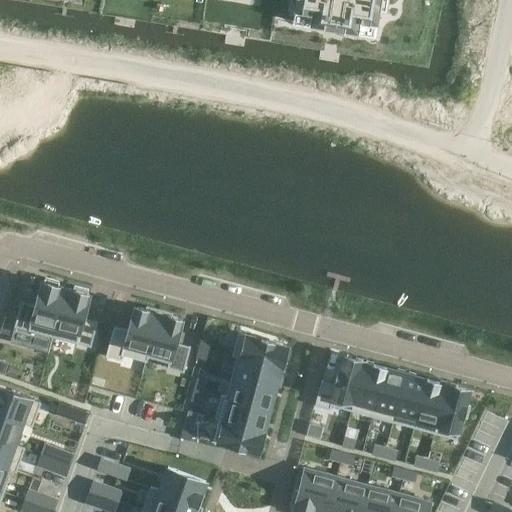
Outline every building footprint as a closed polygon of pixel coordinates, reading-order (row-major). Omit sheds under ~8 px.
[(294,0),(293,10),(312,14),(310,26),(357,34),(359,22),(378,25),(382,0),(294,0)] [(21,302),(14,327),(52,337),(55,328),(65,288),(58,286),(59,282),(45,279),(44,283),(41,282),(35,305),(21,302)] [(65,288),(55,328),(77,334),(75,343),(91,347),(97,322),(83,319),(90,295),(65,288)] [(114,327),(107,352),(122,356),(125,347),(148,353),(158,313),(134,307),(127,330),(114,327)] [(158,313),(148,353),(170,359),(168,368),(183,372),(190,347),(176,343),(182,320),(158,313)] [(238,333),(232,355),(241,357),(280,368),(286,346),(247,335),(238,333)] [(202,334),(199,346),(209,348),(212,337),(202,334)] [(199,346),(196,357),(206,360),(209,348),(199,346)] [(241,357),(235,378),(275,389),(280,368),(241,357)] [(322,381),(315,404),(330,408),(333,396),(353,402),(364,363),(342,357),(335,384),(322,381)] [(364,363),(353,402),(374,407),(385,368),(364,363)] [(385,368),(374,407),(395,413),(406,374),(385,368)] [(406,374),(395,413),(416,419),(426,379),(406,374)] [(197,378),(194,389),(203,392),(206,380),(197,378)] [(235,378),(230,399),(269,409),(275,389),(235,378)] [(426,379),(416,419),(437,424),(447,385),(426,379)] [(447,385),(437,424),(459,430),(469,391),(447,385)] [(0,387),(0,414),(23,423),(32,399),(0,387)] [(194,389),(191,401),(200,403),(203,392),(194,389)] [(230,399),(224,420),(263,430),(269,409),(230,399)] [(59,402),(55,413),(64,417),(68,405),(59,402)] [(0,414),(0,440),(15,445),(23,423),(0,414)] [(224,420),(218,442),(257,452),(263,430),(224,420)] [(184,426),(181,438),(190,440),(193,429),(184,426)] [(344,436),(342,446),(353,449),(356,439),(344,436)] [(0,440),(0,465),(7,468),(15,445),(0,440)] [(44,443),(40,454),(50,458),(54,446),(44,443)] [(374,444),(372,454),(383,457),(386,447),(374,444)] [(331,449),(329,459),(340,462),(343,452),(331,449)] [(343,452),(340,462),(352,465),(354,455),(343,452)] [(40,454),(36,466),(46,469),(50,458),(40,454)] [(416,455),(413,465),(425,468),(428,459),(416,455)] [(428,459),(425,468),(436,471),(439,462),(428,459)] [(121,464),(117,476),(127,479),(131,468),(121,464)] [(394,466),(391,476),(403,479),(405,469),(394,466)] [(167,467),(159,491),(197,505),(206,481),(167,467)] [(305,468),(293,511),(298,511),(326,511),(336,476),(305,468)] [(405,469),(403,479),(414,482),(417,472),(405,469)] [(336,476),(326,511),(360,511),(368,484),(336,476)] [(368,484),(360,511),(393,511),(399,493),(368,484)] [(113,487),(109,499),(118,502),(122,491),(113,487)] [(28,488),(24,500),(34,503),(38,492),(28,488)] [(159,491),(151,511),(194,511),(197,505),(159,491)] [(399,493),(393,511),(427,511),(430,501),(399,493)] [(109,499),(105,510),(110,511),(114,511),(118,502),(109,499)] [(24,500),(20,511),(23,511),(30,511),(34,503),(24,500)]
